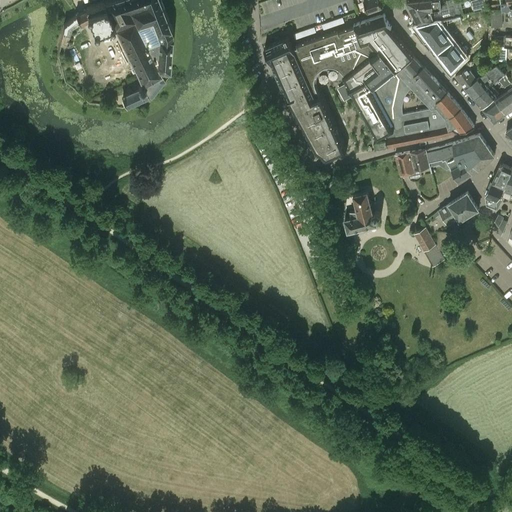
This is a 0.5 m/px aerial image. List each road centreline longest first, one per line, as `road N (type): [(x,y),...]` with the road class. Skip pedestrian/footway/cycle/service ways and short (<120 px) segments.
road 1 (residential): [(484,125),(318,164),(268,84),(250,29)]
road 2 (residential): [(484,125),(391,0)]
